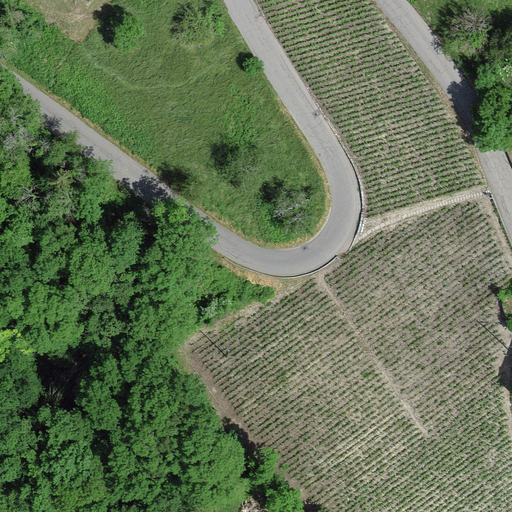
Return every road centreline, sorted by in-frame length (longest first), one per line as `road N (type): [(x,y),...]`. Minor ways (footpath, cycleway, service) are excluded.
road 1 (unclassified): [(239,0),(345,183),(338,231),(293,263),(235,249),(0,79)]
road 2 (unclassified): [(511,199),(462,92),(392,0)]
